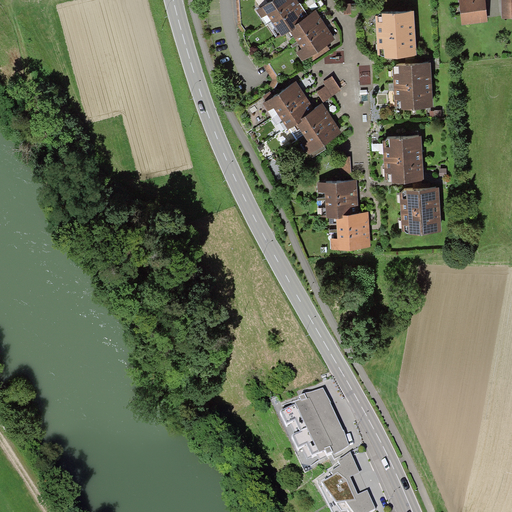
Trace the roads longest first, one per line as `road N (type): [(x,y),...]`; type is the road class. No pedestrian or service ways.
road 1 (secondary): [(412,511),(241,193),(172,0)]
road 2 (residential): [(332,0),(349,24),(362,157)]
